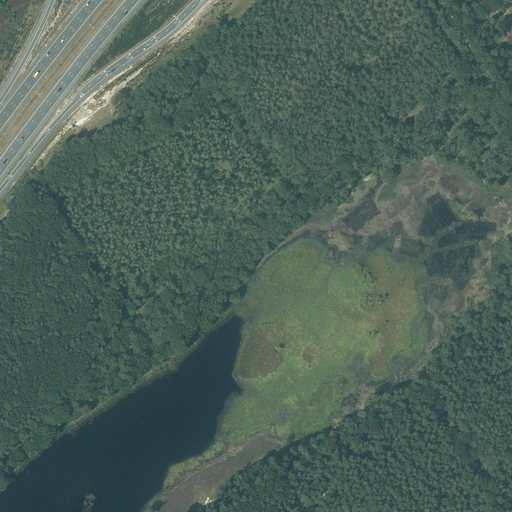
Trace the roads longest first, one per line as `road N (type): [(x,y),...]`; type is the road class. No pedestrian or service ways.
road 1 (track): [(0,466),(150,297),(479,70)]
road 2 (motorway): [(0,188),(83,92),(198,0)]
road 3 (motorway): [(0,168),(131,0)]
road 4 (motorway): [(96,0),(0,121)]
road 5 (track): [(424,397),(501,506)]
